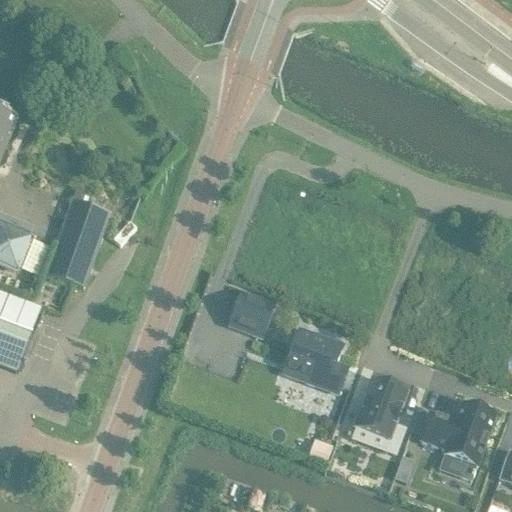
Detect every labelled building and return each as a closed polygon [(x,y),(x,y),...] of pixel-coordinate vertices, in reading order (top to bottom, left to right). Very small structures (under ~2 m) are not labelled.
[(0,171),(4,169),(7,160),(4,151),(17,120),(0,113),(0,171)] [(83,292),(110,216),(72,203),(45,279),(83,292)] [(0,270),(18,277),(33,238),(0,225),(0,270)] [(262,342),(275,309),(241,297),(229,330),(262,342)] [(0,370),(10,374),(17,377),(32,338),(0,325),(0,370)] [(298,334),(282,378),(339,398),(349,371),(336,367),(343,350),(298,334)] [(372,384),(355,431),(387,442),(383,454),(395,458),(405,432),(394,428),(395,425),(400,412),(405,396),(372,384)] [(430,417),(419,445),(445,454),(443,459),(477,471),(496,418),(462,406),(454,426),(430,417)] [(314,442),(306,464),(325,471),(333,449),(314,442)] [(511,457),(508,456),(498,483),(511,487),(511,457)]
